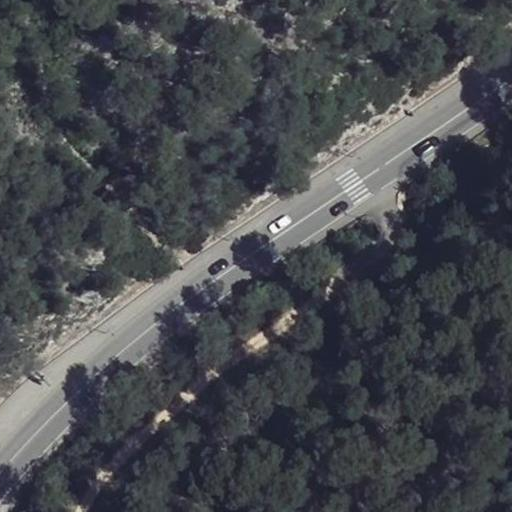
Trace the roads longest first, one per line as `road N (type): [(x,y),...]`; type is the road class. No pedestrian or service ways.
road 1 (secondary): [(0,473),(158,309),(353,189),(511,78)]
road 2 (track): [(82,511),(89,495),(184,398),(388,242),(396,203),(375,173)]
